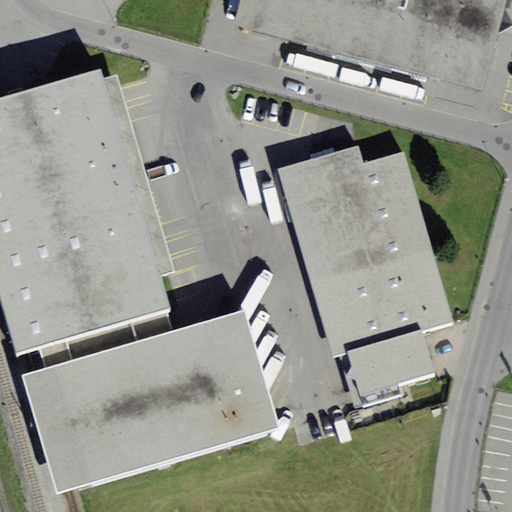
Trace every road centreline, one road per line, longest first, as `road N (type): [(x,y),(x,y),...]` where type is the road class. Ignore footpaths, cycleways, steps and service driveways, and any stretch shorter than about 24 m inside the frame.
road 1 (residential): [(22,0),(82,31),(511,146)]
road 2 (residential): [(511,253),(474,400),(457,511)]
